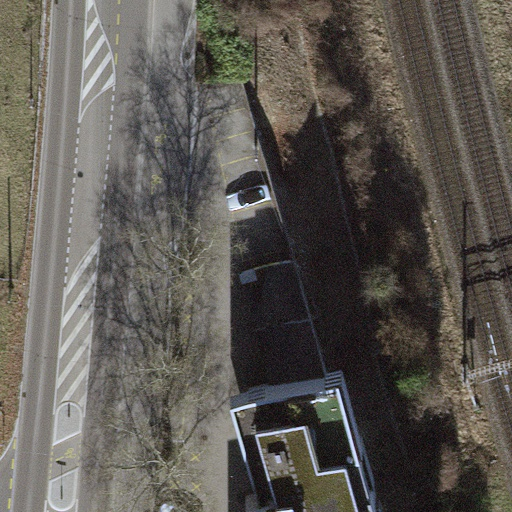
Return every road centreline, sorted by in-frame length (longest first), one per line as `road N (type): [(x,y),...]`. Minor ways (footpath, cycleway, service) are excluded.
road 1 (primary): [(92,218),(45,390),(31,511)]
road 2 (primary): [(93,511),(92,218)]
road 3 (primary): [(92,218),(109,0)]
